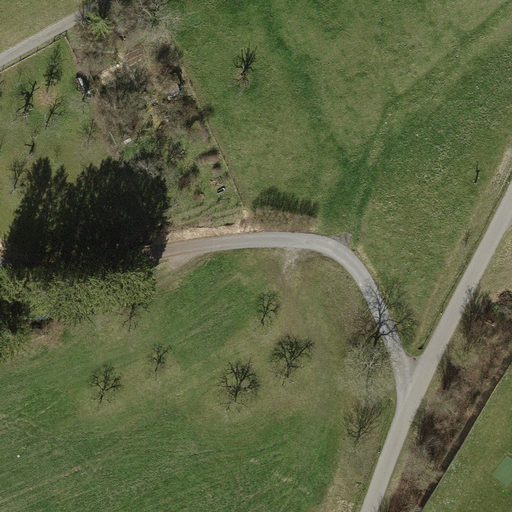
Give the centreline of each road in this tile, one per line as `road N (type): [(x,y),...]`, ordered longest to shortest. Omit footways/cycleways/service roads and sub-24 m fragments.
road 1 (track): [(413,394),(366,282),(342,252),(302,239),(159,251),(69,271),(20,271),(0,262)]
road 2 (unclassified): [(511,204),(413,394),(370,511)]
road 3 (track): [(0,64),(114,0)]
